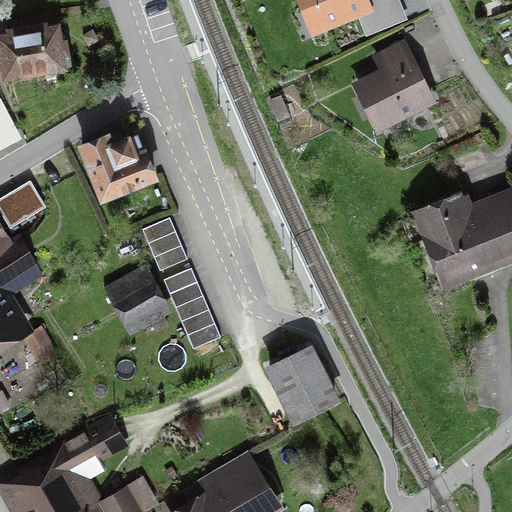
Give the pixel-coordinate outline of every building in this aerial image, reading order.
[(367,33),(381,27),(371,4),(366,6),(363,0),(303,0),(307,8),(314,5),(322,25),(358,10),(367,33)] [(58,43),(55,28),(0,37),(0,38),(6,75),(62,65),(60,55),(67,54),(65,42),(58,43)] [(431,99),(403,42),(376,56),(384,72),(362,82),(383,123),(431,99)] [(0,152),(23,139),(1,102),(0,102),(0,152)] [(154,177),(136,135),(110,144),(107,136),(82,146),(102,197),(154,177)] [(457,198),(419,213),(445,279),(511,252),(511,203),(466,221),(457,198)] [(170,217),(142,228),(160,270),(187,258),(170,217)] [(5,244),(0,235),(0,333),(16,324),(0,297),(0,291),(37,270),(18,236),(5,244)] [(191,267),(164,279),(193,348),(221,336),(191,267)] [(134,318),(157,305),(146,284),(123,297),(134,318)] [(46,338),(28,348),(40,370),(58,359),(46,338)] [(308,346),(269,365),(296,420),(335,401),(308,346)] [(99,459),(124,445),(110,420),(77,434),(4,475),(25,511),(97,511),(88,496),(84,498),(67,468),(79,461),(88,478),(105,469),(99,459)] [(258,511),(274,502),(244,453),(184,490),(194,507),(186,511),(258,511)] [(140,511),(156,502),(141,477),(103,499),(110,511),(140,511)]
